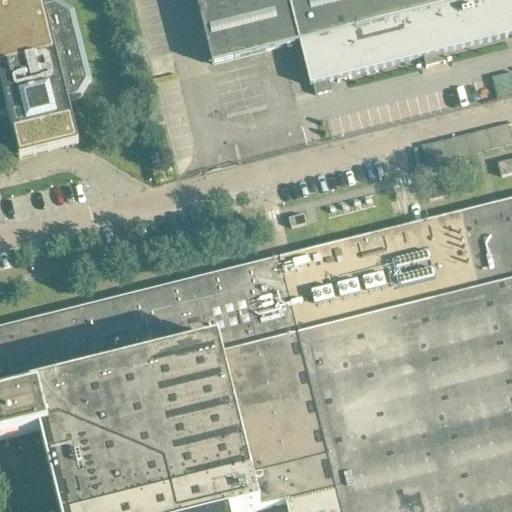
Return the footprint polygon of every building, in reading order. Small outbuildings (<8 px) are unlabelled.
[(92,82),(74,11),(55,0),(43,3),(42,0),(0,0),(0,120),(9,118),(20,161),(79,146),(68,103),(81,100),(92,82)] [(195,0),(212,67),(299,45),(310,88),(313,87),(315,97),(331,94),(328,83),(424,60),(426,70),(445,65),(442,55),(511,37),(511,3),(511,0),(195,0)] [(511,58),(496,63),(501,81),(511,78),(511,58)] [(489,137),(487,120),(476,122),(478,138),(489,137)] [(511,162),(498,166),(501,179),(511,175),(511,162)] [(511,511),(511,202),(0,330),(0,473),(9,511),(258,511),(287,505),(288,511),(511,511)]
